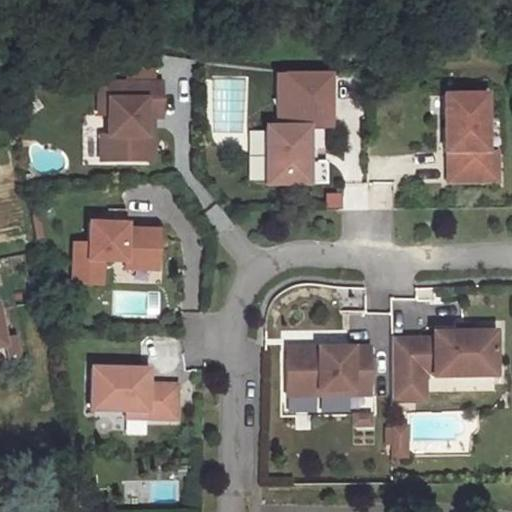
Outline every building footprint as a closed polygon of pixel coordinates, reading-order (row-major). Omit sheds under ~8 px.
[(142,157),(143,113),(152,113),(152,80),(89,80),(89,112),(91,112),(90,156),(142,157)] [(476,89),(433,89),(434,147),(436,147),(436,177),(487,176),(486,146),(476,146),(476,89)] [(274,126),(254,127),(256,184),(299,183),(297,127),(320,126),(319,95),(273,96),(274,126)] [(83,241),(68,240),(68,280),(95,281),(96,257),(119,258),(152,258),(153,226),(120,225),(120,220),(83,220),(83,241)] [(152,258),(119,258),(119,265),(152,266),(152,258)] [(422,333),(380,334),(381,396),(393,395),(393,371),(414,370),(414,365),(422,365),(423,370),(484,369),(484,326),(460,327),(460,321),(446,321),(446,327),(422,327),(422,333)] [(359,341),(276,342),(276,390),(359,388),(359,341)] [(139,364),(82,365),(82,407),(119,407),(139,406),(139,414),(170,414),(170,379),(140,379),(139,364)] [(414,370),(393,371),(393,395),(414,395),(414,370)] [(397,420),(381,420),(382,450),(397,450),(397,420)]
